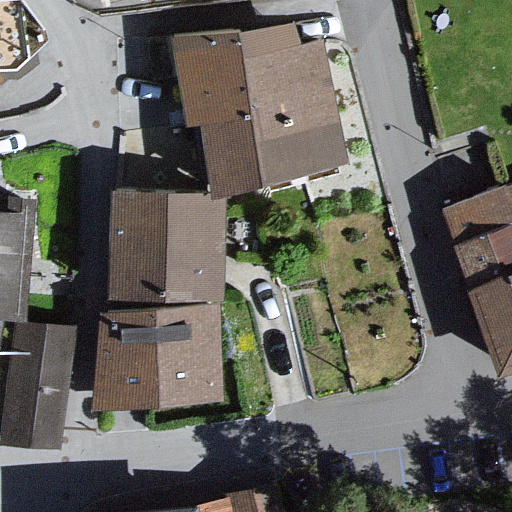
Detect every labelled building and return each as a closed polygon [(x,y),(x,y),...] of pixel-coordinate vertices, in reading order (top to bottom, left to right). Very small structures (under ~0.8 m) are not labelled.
[(101,0),(104,8),(139,0),(101,0)] [(243,38),(177,39),(192,126),(205,124),(215,198),(224,197),(265,186),(346,162),(321,43),(302,47),(295,26),(243,38)] [(511,189),(450,213),(459,244),(473,296),(504,377),(511,374),(511,189)] [(110,310),(219,300),(224,197),(215,198),(115,194),(110,310)] [(28,217),(0,215),(0,306),(3,306),(2,315),(21,318),(28,217)] [(224,399),(219,300),(110,310),(107,315),(102,406),(224,399)] [(75,329),(18,325),(2,444),(58,448),(75,329)] [(286,511),(280,484),(201,510),(201,511),(286,511)]
